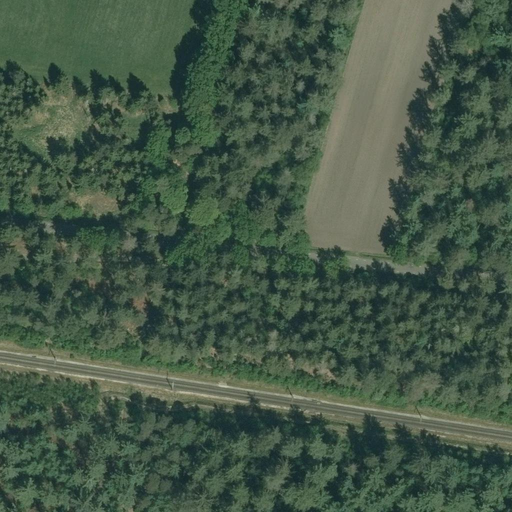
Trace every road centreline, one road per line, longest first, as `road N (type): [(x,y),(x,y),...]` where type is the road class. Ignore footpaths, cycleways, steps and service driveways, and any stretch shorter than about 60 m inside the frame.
road 1 (track): [(70,511),(101,402),(511,459)]
road 2 (tertiary): [(511,280),(0,218)]
